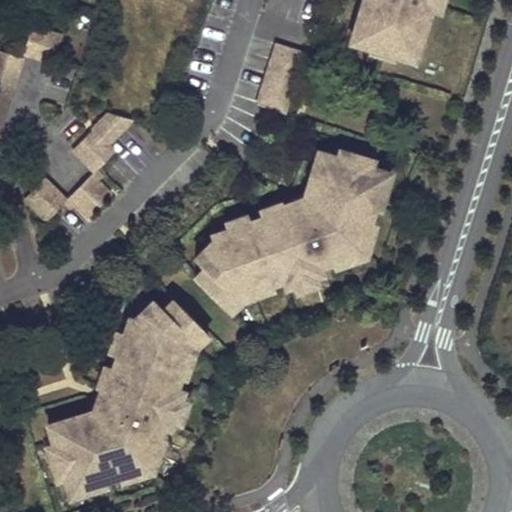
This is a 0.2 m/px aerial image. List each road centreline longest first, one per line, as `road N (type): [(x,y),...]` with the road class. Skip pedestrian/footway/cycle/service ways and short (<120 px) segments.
road 1 (unclassified): [(511,99),(425,384)]
road 2 (unknown): [(31,270),(4,156),(27,65)]
road 3 (tertiary): [(425,384),(376,391),(345,411),(324,442),(319,511)]
road 4 (tertiary): [(505,511),(507,459),(495,429),(473,404),(425,384)]
